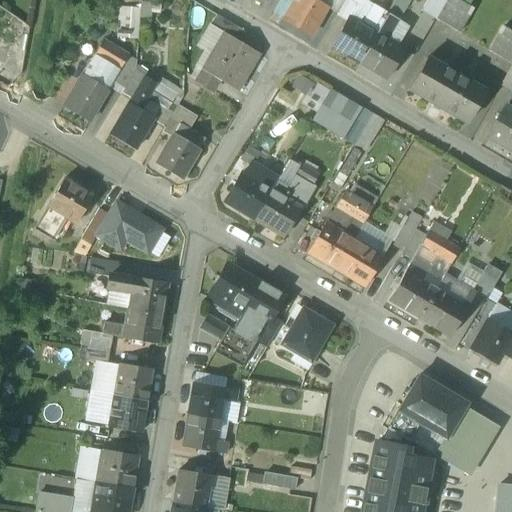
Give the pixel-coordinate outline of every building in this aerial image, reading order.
[(292,1),(290,0),(280,0),(273,13),(282,18),(292,1)] [(314,0),(294,0),(284,18),(283,18),(283,19),(311,36),(327,9),(326,8),(327,7),(314,0)] [(345,0),(314,0),(327,7),(326,8),(327,9),(337,14),(345,0)] [(399,0),(394,0),(387,15),(398,21),(408,5),(399,0)] [(472,10),(456,0),(446,0),(435,20),(458,34),(472,10)] [(369,11),(356,4),(348,19),(360,26),(369,11)] [(139,11),(115,9),(113,34),(136,36),(139,11)] [(348,19),(331,47),(359,63),(375,35),(384,20),(369,11),(360,26),(348,19)] [(398,21),(387,15),(384,20),(375,35),(386,41),(398,21)] [(235,27),(216,16),(210,25),(229,36),(235,27)] [(511,32),(503,28),(489,52),(511,65),(511,32)] [(224,34),(214,51),(209,48),(205,56),(202,54),(195,67),(202,71),(196,81),(212,91),(219,81),(236,91),(258,54),(224,34)] [(386,41),(375,35),(359,63),(387,79),(403,51),(386,41)] [(102,42),(82,76),(81,75),(63,107),(89,122),(112,82),(127,56),(102,42)] [(135,61),(127,56),(112,82),(123,89),(135,70),(135,61)] [(484,92),(426,58),(408,90),(432,104),(431,105),(441,111),(442,109),(466,123),(484,92)] [(511,68),(502,86),(511,91),(511,68)] [(144,77),(135,70),(123,89),(121,94),(130,99),(144,77)] [(174,97),(144,77),(130,99),(130,100),(128,103),(153,119),(152,121),(158,124),(174,97)] [(360,108),(330,90),(312,121),(342,139),(349,127),(360,108)] [(153,119),(128,103),(109,134),(135,150),(152,121),(153,119)] [(511,107),(508,105),(490,137),(511,150),(511,107)] [(195,118),(176,107),(169,119),(170,120),(188,130),(195,118)] [(371,115),(360,108),(349,127),(360,134),(371,115)] [(0,112),(0,129),(2,125),(10,128),(14,118),(0,112)] [(371,115),(360,134),(371,140),(383,122),(371,115)] [(188,130),(170,120),(162,132),(172,137),(173,136),(181,141),(188,130)] [(181,141),(173,136),(172,137),(157,163),(182,178),(204,140),(188,130),(181,141)] [(353,149),(339,173),(346,177),(360,153),(353,149)] [(318,174),(299,163),(292,175),(311,187),(312,186),(318,174)] [(251,165),(245,175),(241,173),(224,203),(253,220),(271,191),(277,181),(251,165)] [(346,178),(338,174),(333,183),(340,188),(346,178)] [(311,187),(292,175),(285,186),(277,181),(271,191),(299,208),(299,209),(301,210),(314,187),(312,186),(311,187)] [(79,185),(67,178),(66,180),(64,179),(47,207),(47,208),(34,230),(52,241),(65,218),(75,224),(92,196),(78,187),(79,185)] [(299,208),(271,191),(253,220),(282,237),(299,209),(299,208)] [(371,211),(343,194),(336,206),(364,223),(371,211)] [(107,216),(95,236),(119,251),(125,241),(146,254),(149,251),(160,232),(161,231),(115,203),(107,216)] [(364,223),(336,206),(325,224),(353,241),(364,223)] [(98,211),(82,237),(91,243),(95,236),(107,216),(98,211)] [(421,219),(411,212),(407,219),(417,225),(421,219)] [(407,219),(404,217),(391,239),(390,240),(391,241),(404,248),(415,230),(417,225),(407,219)] [(445,229),(433,222),(428,232),(439,239),(445,229)] [(391,239),(364,223),(353,241),(382,258),(391,241),(390,240),(391,239)] [(325,224),(308,253),(336,270),(353,241),(325,224)] [(404,248),(401,254),(412,259),(420,246),(425,237),(415,230),(404,248)] [(160,232),(149,251),(158,256),(170,237),(160,232)] [(439,239),(428,232),(425,237),(420,246),(437,256),(451,264),(459,250),(439,239)] [(382,258),(353,241),(336,270),(364,287),(382,258)] [(412,259),(408,266),(414,270),(410,275),(421,281),(437,256),(420,246),(412,259)] [(122,263),(93,258),(91,273),(109,276),(109,275),(120,277),(122,263)] [(260,284),(227,265),(207,299),(218,305),(221,300),(241,312),(242,313),(260,284)] [(421,281),(410,275),(414,270),(408,266),(387,300),(418,319),(435,290),(435,289),(421,281)] [(486,267),(475,285),(489,293),(499,275),(486,267)] [(120,277),(109,275),(109,276),(107,289),(130,293),(127,309),(161,315),(167,285),(120,277)] [(471,292),(443,276),(435,289),(435,290),(461,305),(464,299),(466,301),(471,292)] [(232,330),(229,328),(221,341),(213,353),(241,367),(256,341),(269,317),(281,297),(260,284),(242,313),(241,312),(232,330)] [(461,305),(435,290),(418,319),(449,337),(469,303),(466,301),(464,299),(461,305)] [(511,314),(496,304),(470,349),(495,364),(501,353),(508,358),(511,351),(511,314)] [(161,315),(127,309),(124,327),(122,338),(156,344),(161,315)] [(302,309),(281,345),(310,362),(331,326),(302,309)] [(229,328),(207,316),(200,329),(221,341),(229,328)] [(280,323),(269,317),(256,341),(266,347),(280,323)] [(124,327),(103,324),(101,334),(101,335),(112,337),(122,338),(124,327)] [(101,334),(83,330),(79,345),(87,347),(87,346),(109,350),(112,337),(101,335),(101,334)] [(109,350),(87,346),(87,347),(84,360),(96,362),(107,364),(109,350)] [(218,355),(200,346),(195,354),(213,364),(218,355)] [(511,380),(511,359),(503,375),(511,380)] [(107,364),(96,362),(91,392),(113,394),(118,366),(107,364)] [(152,369),(118,364),(113,394),(113,396),(146,401),(152,369)] [(465,404),(418,377),(398,411),(419,424),(438,435),(445,438),(462,409),(465,404)] [(236,391),(193,383),(187,415),(218,420),(222,400),(234,403),(236,391)] [(146,401),(113,396),(107,427),(141,432),(146,401)] [(496,429),(462,409),(445,438),(436,454),(470,474),(496,429)] [(419,424),(398,411),(388,429),(409,441),(419,424)] [(218,420),(187,415),(182,447),(225,454),(227,442),(215,440),(218,420)] [(421,511),(431,462),(408,456),(407,449),(376,443),(359,511),(421,511)] [(102,451),(81,448),(75,479),(81,480),(96,482),(102,451)] [(137,456),(102,451),(96,482),(131,488),(137,456)] [(311,470),(290,467),(289,477),(296,479),(309,481),(311,470)] [(216,477),(178,470),(173,502),(204,508),(208,487),(214,488),(216,477)] [(289,477),(265,473),(263,485),(294,490),(296,479),(289,477)] [(40,492),(71,494),(72,478),(41,477),(40,492)] [(96,482),(81,480),(76,510),(85,511),(87,501),(93,502),(96,482)] [(127,511),(131,488),(96,482),(93,502),(87,501),(85,511),(127,511)] [(511,511),(511,487),(498,486),(495,511),(511,511)] [(203,511),(204,508),(173,502),(171,511),(203,511)]
